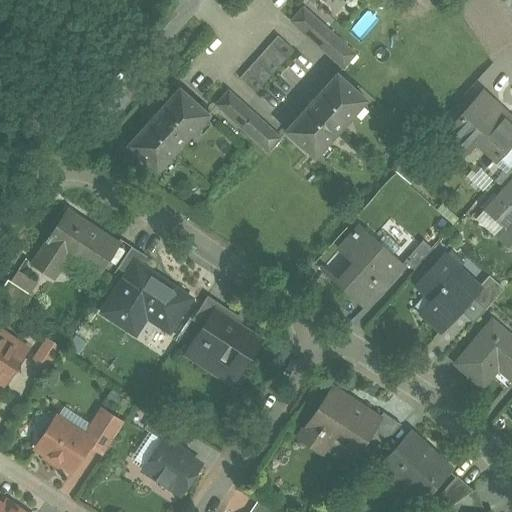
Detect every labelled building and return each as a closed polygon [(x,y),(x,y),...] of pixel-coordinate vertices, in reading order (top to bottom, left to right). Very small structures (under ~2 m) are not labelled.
[(356,53),(304,7),(292,20),(344,67),(356,53)] [(279,35),(241,78),(257,92),(295,50),(279,35)] [(338,73),(286,130),(316,157),(368,99),(338,73)] [(180,87),(128,145),(158,171),(210,114),(180,87)] [(281,137),(229,90),(217,104),(269,151),(281,137)] [(482,93),(459,119),(460,121),(446,136),(448,138),(451,134),(469,150),(465,154),(467,155),(479,142),(498,160),(499,161),(511,145),(511,123),(495,108),(497,107),(482,93)] [(498,160),(486,172),(495,180),(511,161),(511,145),(499,161),(498,160)] [(511,161),(495,180),(504,188),(511,178),(511,161)] [(511,178),(504,188),(484,210),(505,229),(502,233),(511,241),(506,246),(511,251),(511,178)] [(69,211),(53,235),(52,235),(48,241),(49,242),(34,265),(38,267),(39,266),(54,276),(68,255),(99,275),(119,244),(83,220),(82,222),(73,216),(74,215),(69,211)] [(346,248),(361,261),(341,283),(367,306),(387,283),(385,281),(400,265),(402,267),(404,265),(361,228),(357,233),(356,231),(353,234),(355,235),(341,251),(342,252),(346,248)] [(424,240),(406,260),(415,269),(433,249),(424,240)] [(133,246),(118,268),(129,275),(136,263),(141,266),(148,256),(133,246)] [(480,287),(445,256),(443,259),(444,260),(435,269),(434,268),(418,285),(419,286),(421,285),(441,303),(428,317),(442,330),(474,296),(481,288),(480,287)] [(129,275),(105,312),(129,327),(140,310),(172,330),(192,298),(141,266),(136,263),(129,275)] [(505,288),(491,275),(480,287),(481,288),(474,296),(487,308),(505,288)] [(31,294),(10,279),(0,293),(0,303),(17,315),(31,294)] [(228,308),(209,295),(193,318),(204,325),(213,331),(224,315),(228,308)] [(213,331),(204,325),(185,353),(210,370),(217,361),(241,376),(265,340),(240,323),(239,325),(224,315),(213,331)] [(511,336),(494,321),(458,363),(484,385),(502,363),(511,371),(511,336)] [(29,349),(0,329),(0,384),(4,387),(29,349)] [(350,400),(332,389),(301,436),(319,447),(328,433),(358,453),(371,434),(380,419),(379,419),(359,406),(357,408),(349,402),(350,400)] [(124,423),(102,408),(85,434),(93,439),(91,444),(105,453),(124,423)] [(187,430),(157,410),(146,428),(164,440),(165,439),(176,446),(187,430)] [(402,424),(384,412),(379,419),(380,419),(371,434),(385,443),(402,424)] [(85,434),(57,416),(37,447),(48,454),(49,458),(59,465),(63,464),(73,470),(91,444),(93,439),(85,434)] [(411,432),(383,462),(394,472),(390,476),(420,504),(451,470),(411,432)] [(164,440),(150,460),(153,474),(181,493),(201,463),(176,446),(165,439),(164,440)] [(457,476),(434,500),(445,511),(453,505),(473,491),(457,476)] [(473,491),(453,505),(455,511),(482,511),(473,491)] [(0,503),(0,511),(23,511),(6,500),(3,506),(0,503)] [(275,511),(258,501),(250,511),(275,511)]
